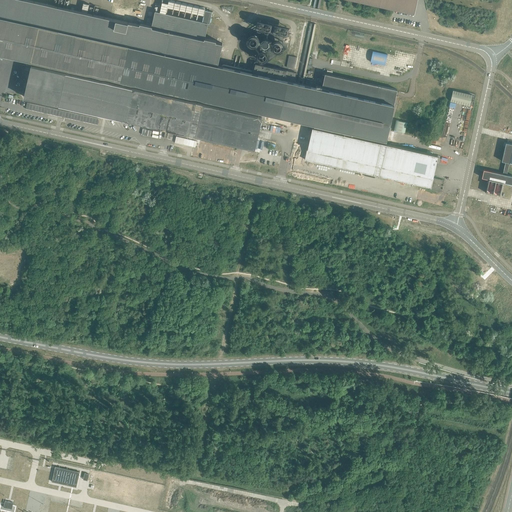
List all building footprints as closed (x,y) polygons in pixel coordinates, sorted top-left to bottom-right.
[(0,0),(0,54),(13,57),(13,55),(16,56),(16,57),(19,58),(19,57),(26,58),(27,62),(27,64),(32,63),(32,65),(31,65),(30,69),(30,72),(27,86),(26,89),(25,94),(24,97),(57,104),(60,105),(64,106),(109,116),(112,116),(112,117),(238,145),(243,146),(250,147),(251,148),(252,148),(254,148),(256,140),(257,139),(257,135),(259,129),(261,121),(262,116),(261,116),(262,111),(298,119),(305,121),(309,121),(311,122),(315,123),(314,128),(312,128),(312,132),(308,150),(307,150),(305,160),(306,160),(311,161),(431,188),(430,190),(440,192),(441,187),(442,185),(443,180),(433,178),(433,177),(434,172),(434,171),(436,163),(436,162),(437,160),(438,156),(432,154),(355,137),(356,132),(386,139),(387,135),(388,131),(394,101),(395,98),(395,95),(396,91),(397,89),(325,73),(322,88),(317,87),(318,83),(316,82),(316,81),(306,79),(305,84),(298,83),(294,82),(296,73),(255,63),(253,73),(244,71),(238,69),(230,68),(218,65),(223,43),(216,42),(216,40),(211,39),(205,38),(206,33),(207,28),(208,23),(159,12),(155,11),(154,15),(152,26),(145,24),(140,23),(140,25),(136,24),(134,24),(134,23),(81,12),(77,11),(70,9),(28,0),(0,0)] [(116,19),(134,22),(135,16),(132,16),(133,9),(114,5),(112,16),(116,17),(116,19)] [(260,39),(260,38),(260,37),(259,36),(258,34),(257,34),(256,33),(255,33),(253,33),(252,33),(251,33),(250,34),(249,34),(248,36),(247,37),(247,38),(247,40),(247,41),(247,42),(248,43),(249,44),(250,45),(251,46),(253,46),(254,46),(255,46),(256,46),(258,45),(258,44),(259,43),(260,42),(260,39)] [(271,42),(271,41),(270,40),(270,39),(269,38),(268,37),(267,37),(266,37),(265,37),(264,37),(262,39),(261,39),(261,40),(261,42),(261,44),(262,46),(264,47),(266,47),(268,47),(269,46),(270,44),(271,43),(271,42)] [(284,45),(284,44),(283,43),(283,42),(282,41),(281,40),(280,39),(279,39),(278,39),(276,39),(275,39),(274,40),(273,41),(272,42),(272,43),(272,44),(271,45),(272,46),(272,48),(273,49),(274,50),(276,51),(278,51),(280,51),(281,50),(282,49),(283,49),(283,48),(284,47),(284,45)] [(269,54),(269,53),(269,51),(268,50),(267,49),(265,48),(264,48),(263,47),(261,48),(260,48),(259,49),(258,50),(257,50),(257,52),(256,53),(256,54),(256,55),(257,57),(258,59),(259,60),(261,60),(262,60),(263,60),(264,60),(265,60),(266,60),(267,59),(269,57),(269,55),(269,54)] [(353,66),(359,67),(362,52),(356,51),(353,66)] [(371,62),(385,65),(388,54),(373,51),(371,62)] [(289,56),(286,67),(294,69),(297,58),(289,56)] [(383,75),(385,69),(374,67),(373,72),(383,75)] [(469,106),(472,95),(452,90),(450,101),(469,106)] [(27,103),(26,109),(98,125),(100,119),(27,103)] [(394,129),(405,132),(407,122),(396,119),(394,129)] [(176,136),(175,142),(186,145),(187,142),(188,139),(176,136)] [(483,170),(482,177),(489,179),(505,183),(508,183),(509,183),(508,185),(511,185),(511,175),(507,174),(508,167),(509,163),(511,153),(511,150),(511,143),(507,142),(506,142),(504,142),(503,146),(504,146),(505,146),(501,161),(503,161),(505,162),(503,173),(483,169),(483,170)] [(227,147),(225,153),(234,155),(235,150),(227,147)] [(54,473),(52,482),(60,483),(60,482),(62,482),(62,484),(65,484),(66,485),(68,485),(69,485),(74,487),(75,487),(76,487),(80,472),(78,471),(76,471),(73,470),(72,470),(69,469),(68,469),(61,468),(60,467),(55,466),(54,469),(54,473)] [(102,498),(105,478),(97,477),(94,497),(102,498)]
